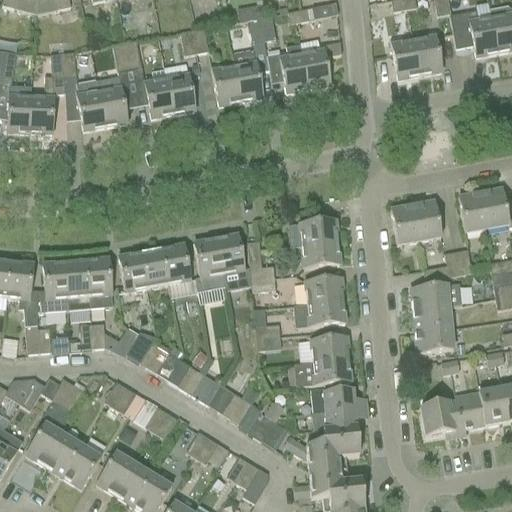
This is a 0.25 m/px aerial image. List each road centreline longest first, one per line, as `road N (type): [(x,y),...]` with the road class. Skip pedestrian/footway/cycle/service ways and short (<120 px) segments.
road 1 (unclassified): [(350,157),(75,203),(0,196)]
road 2 (residential): [(416,492),(391,465),(366,195)]
road 3 (unclassified): [(511,89),(358,119)]
road 4 (unclassified): [(366,195),(511,168)]
